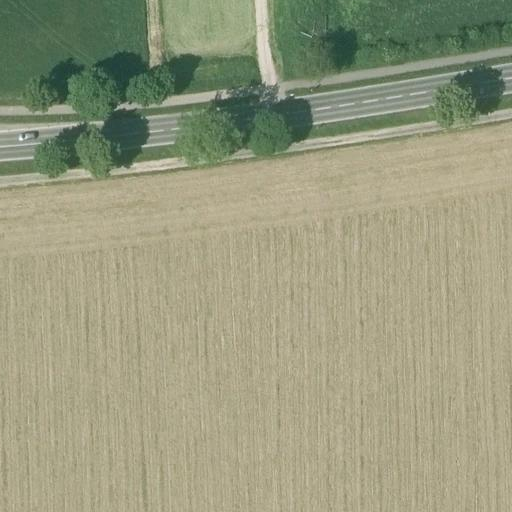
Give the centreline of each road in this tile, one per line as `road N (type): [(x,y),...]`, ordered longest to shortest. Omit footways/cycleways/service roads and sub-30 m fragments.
road 1 (secondary): [(511,81),(0,151)]
road 2 (track): [(0,183),(511,115)]
